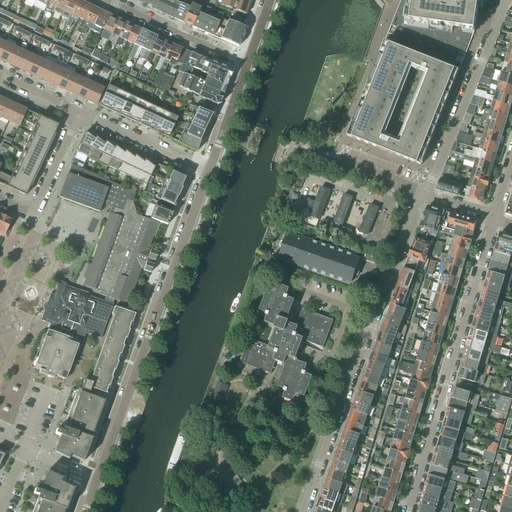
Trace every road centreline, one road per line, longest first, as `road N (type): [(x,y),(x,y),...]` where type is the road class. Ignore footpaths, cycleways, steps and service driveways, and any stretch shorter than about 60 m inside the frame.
road 1 (residential): [(420,193),(304,511)]
road 2 (residential): [(96,482),(207,171)]
road 3 (residential): [(408,511),(493,218)]
road 4 (residential): [(506,0),(420,193)]
road 5 (residential): [(110,0),(247,62)]
road 6 (residential): [(207,171),(79,114)]
road 7 (residential): [(79,114),(31,210),(0,201)]
